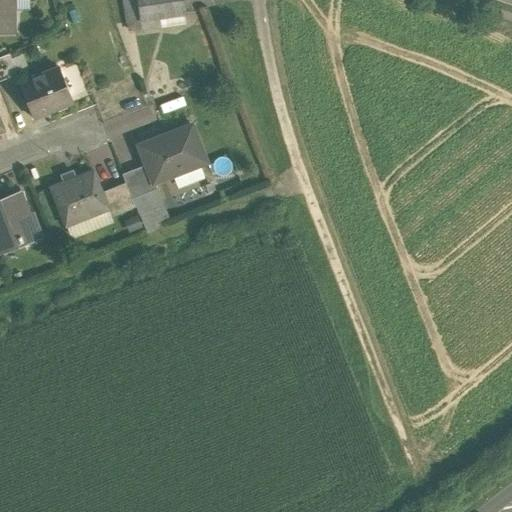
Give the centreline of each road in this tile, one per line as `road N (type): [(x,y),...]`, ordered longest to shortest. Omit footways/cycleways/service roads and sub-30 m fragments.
road 1 (track): [(306,182),(0,299)]
road 2 (track): [(421,483),(306,182)]
